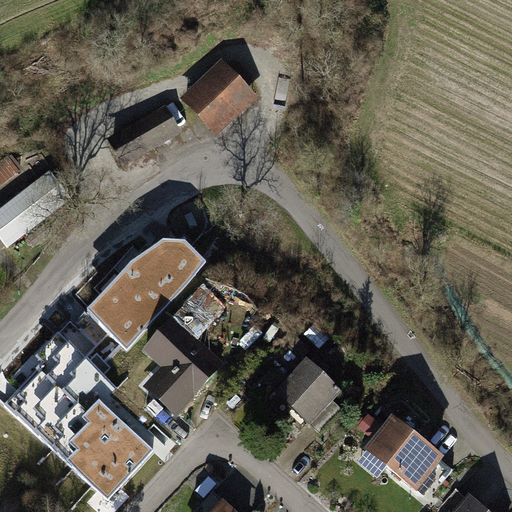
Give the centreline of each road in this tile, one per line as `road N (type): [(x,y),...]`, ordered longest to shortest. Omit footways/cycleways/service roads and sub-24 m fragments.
road 1 (residential): [(511,469),(477,438),(296,207),(250,165),(193,170),(139,204),(0,346)]
road 2 (residential): [(306,511),(213,433),(141,511)]
